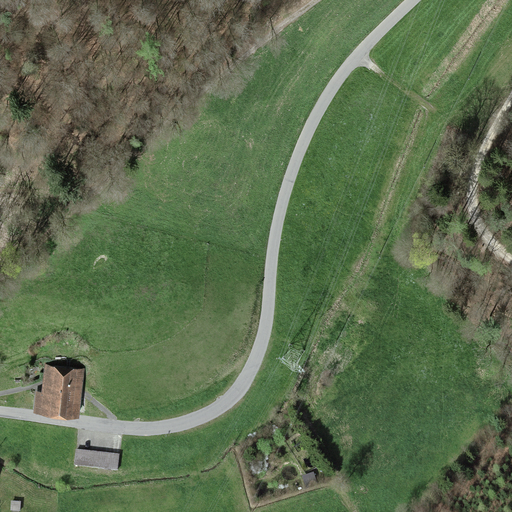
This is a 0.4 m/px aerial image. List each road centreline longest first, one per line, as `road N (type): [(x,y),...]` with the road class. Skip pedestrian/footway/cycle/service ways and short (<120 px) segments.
road 1 (unclassified): [(0,412),(159,428),(207,414),(232,396),(263,334),(276,229),(310,125),(357,54),(412,0)]
road 2 (track): [(319,0),(0,278)]
road 3 (track): [(511,258),(486,234),(472,196),(480,154),(511,100)]
